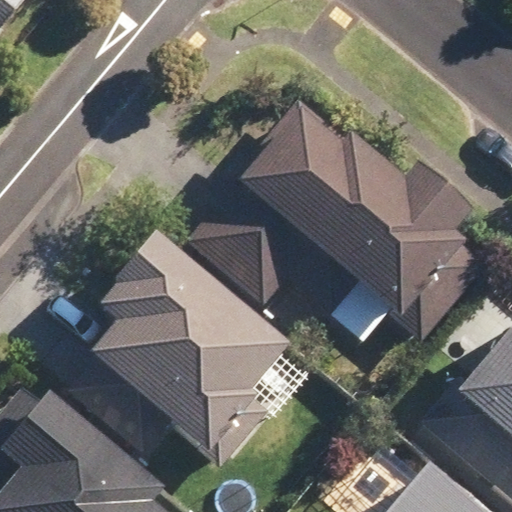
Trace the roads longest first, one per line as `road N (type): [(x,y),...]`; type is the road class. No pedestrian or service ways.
road 1 (residential): [(168,0),(0,198)]
road 2 (residential): [(390,0),(511,98)]
